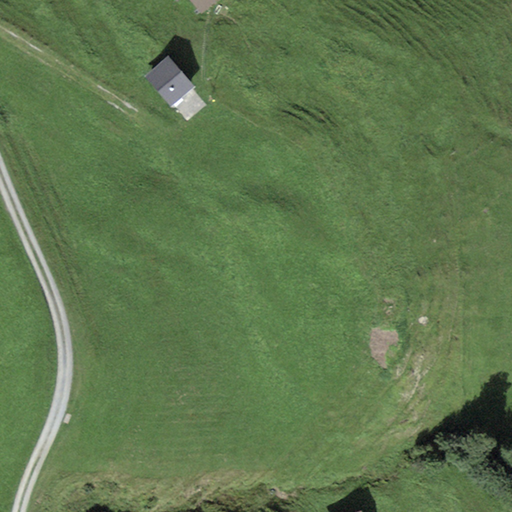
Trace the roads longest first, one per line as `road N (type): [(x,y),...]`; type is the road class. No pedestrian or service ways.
road 1 (track): [(16,511),(67,389),(61,317),(0,168)]
road 2 (track): [(511,107),(303,0)]
